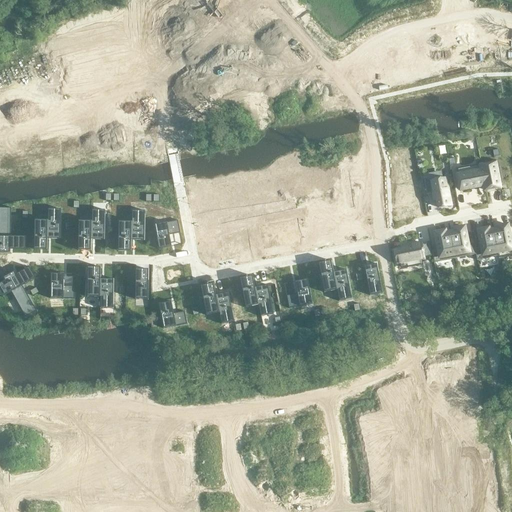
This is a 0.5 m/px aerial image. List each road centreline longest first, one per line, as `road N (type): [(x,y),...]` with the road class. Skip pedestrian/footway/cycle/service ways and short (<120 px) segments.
road 1 (residential): [(229,411),(81,417),(0,408)]
road 2 (residential): [(10,258),(153,261),(192,254)]
road 3 (residential): [(333,70),(368,124),(381,239)]
road 4 (unknown): [(159,79),(0,114)]
road 5 (residential): [(460,511),(409,364)]
road 6 (residential): [(333,70),(393,28),(452,12)]
road 7 (residential): [(381,239),(508,208)]
road 8 (residential): [(381,239),(409,364)]
road 9 (residential): [(192,254),(209,274),(309,255)]
road 10 (residential): [(258,0),(159,79)]
